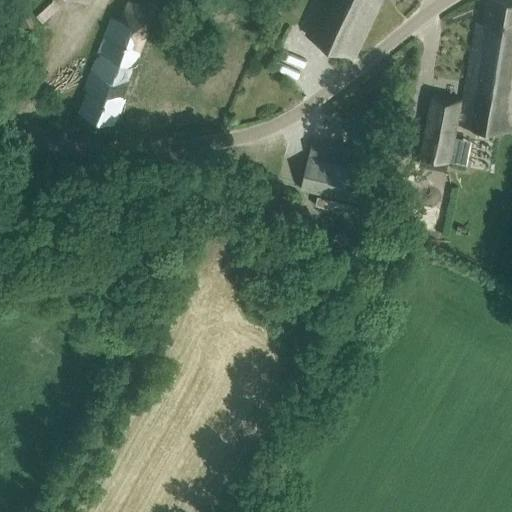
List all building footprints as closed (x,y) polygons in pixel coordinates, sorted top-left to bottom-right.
[(322,0),(306,35),(354,58),(380,0),(322,0)] [(488,0),(484,25),(477,24),(469,69),(511,75),(511,0),(508,0),(488,0)] [(108,130),(154,11),(127,1),(119,21),(111,18),(98,51),(102,52),(76,118),(108,130)] [(511,75),(469,69),(460,124),(511,132),(511,75)] [(451,163),(462,102),(432,96),(420,158),(421,158),(420,166),(448,171),(449,163),(451,163)] [(381,130),(357,125),(348,164),(372,169),(381,130)] [(370,206),(378,173),(309,157),(301,190),(370,206)]
